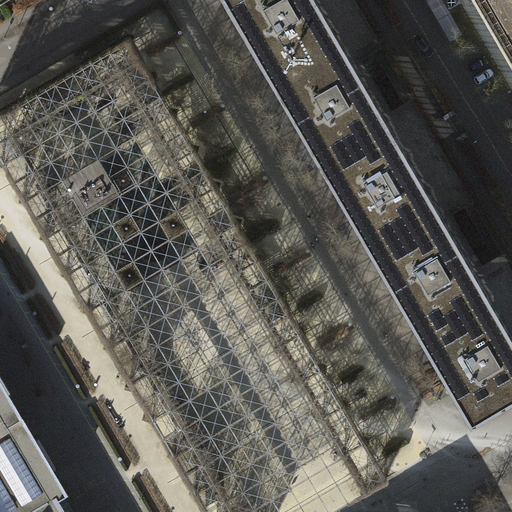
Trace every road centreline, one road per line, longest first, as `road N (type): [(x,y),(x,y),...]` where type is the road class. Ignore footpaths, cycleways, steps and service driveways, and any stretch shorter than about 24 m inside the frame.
road 1 (residential): [(173,0),(454,482)]
road 2 (residential): [(0,283),(132,511)]
road 3 (unclassified): [(405,0),(511,183)]
road 4 (unclassified): [(0,62),(105,0)]
